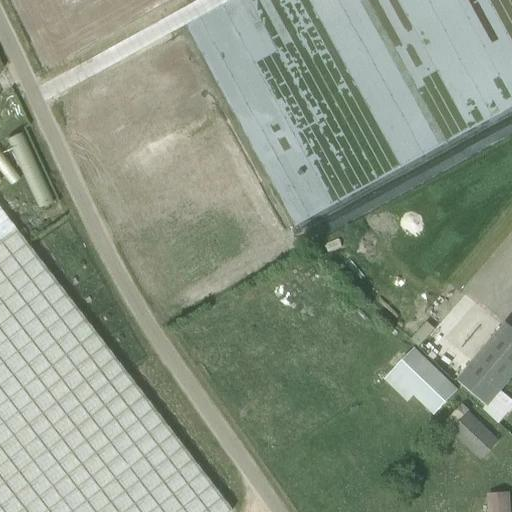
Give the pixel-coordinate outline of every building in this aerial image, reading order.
[(20,130),(4,137),(36,208),(52,200),(20,130)] [(0,511),(230,511),(231,511),(0,209),(0,511)] [(511,376),(511,329),(506,324),(458,382),(487,406),(511,376)] [(415,349),(391,374),(435,416),(459,391),(415,349)] [(481,459),(498,441),(469,414),(452,431),(481,459)] [(487,493),(487,511),(506,511),(505,492),(487,493)]
